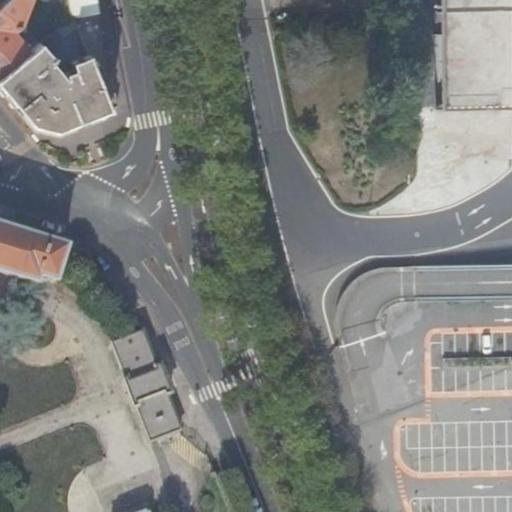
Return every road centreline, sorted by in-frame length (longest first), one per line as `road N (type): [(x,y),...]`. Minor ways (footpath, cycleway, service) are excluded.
road 1 (tertiary): [(106,221),(214,386)]
road 2 (tertiary): [(198,313),(175,165)]
road 3 (unknown): [(200,362),(178,500)]
road 4 (tertiary): [(198,313),(155,240),(106,221)]
road 5 (tertiary): [(214,386),(263,511)]
road 6 (tertiary): [(134,0),(158,118)]
